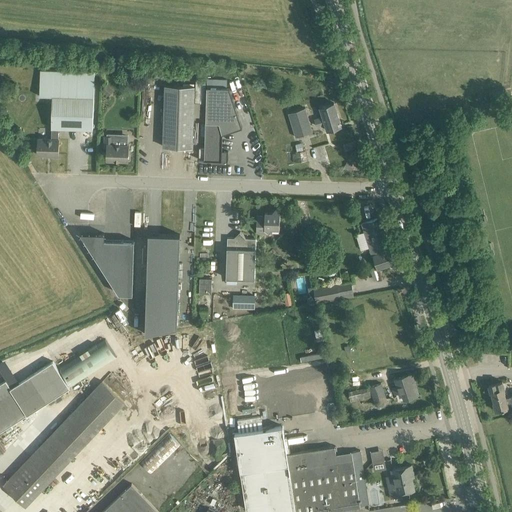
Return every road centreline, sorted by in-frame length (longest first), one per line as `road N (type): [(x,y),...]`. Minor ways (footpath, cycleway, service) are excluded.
road 1 (unclassified): [(394,189),(42,179)]
road 2 (tertiary): [(485,511),(394,189)]
road 3 (tertiary): [(394,189),(334,0)]
road 4 (unknown): [(27,511),(133,425)]
